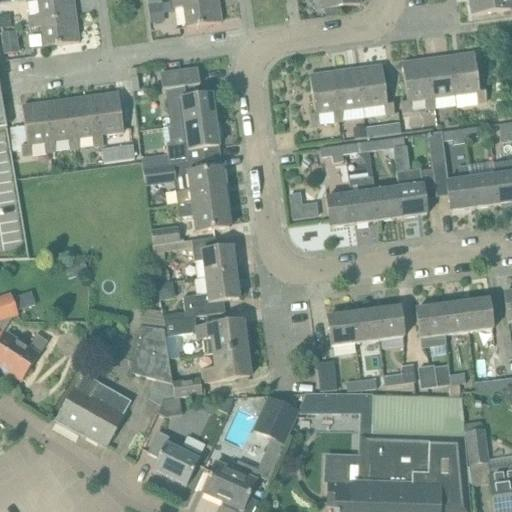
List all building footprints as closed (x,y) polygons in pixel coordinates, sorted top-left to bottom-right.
[(24,0),(25,1),(26,4),(37,3),(38,16),(39,23),(75,18),(72,0),(24,0)] [(160,0),(146,0),(148,10),(161,8),(160,0)] [(180,0),(169,0),(170,5),(171,11),(182,9),(184,30),(221,25),(217,0),(205,0),(181,3),(180,0)] [(321,0),(323,10),(320,11),(320,12),(360,6),(359,0),(321,0)] [(468,0),(471,17),(510,12),(511,18),(511,17),(511,8),(510,9),(509,5),(508,0),(468,0)] [(161,8),(148,10),(150,25),(164,23),(161,8)] [(9,16),(0,16),(0,30),(11,29),(11,27),(10,22),(9,16)] [(38,16),(27,17),(28,24),(29,29),(41,28),(43,49),(79,44),(75,18),(39,23),(38,16)] [(14,34),(2,36),(5,56),(17,54),(14,34)] [(474,56),(449,59),(455,98),(475,96),(476,105),(486,104),(485,94),(479,95),(476,76),(474,56)] [(449,59),(425,62),(432,111),(435,111),(433,101),(455,98),(449,59)] [(406,104),(400,105),(401,115),(410,113),(409,104),(424,102),(425,112),(432,111),(425,62),(401,65),(406,104)] [(381,68),(357,71),(362,110),(382,108),(383,117),(393,116),(392,106),(387,107),(384,88),(381,68)] [(196,71),(160,76),(161,93),(164,93),(170,130),(215,124),(211,97),(196,99),(194,88),(199,88),(196,71)] [(357,71),(333,74),(340,123),(342,123),(341,113),(362,110),(357,71)] [(314,117),(308,118),(310,127),(318,126),(317,117),(331,115),(332,124),(340,123),(333,74),(309,78),(314,117)] [(137,79),(130,80),(130,82),(131,91),(132,94),(139,93),(137,79)] [(99,137),(92,138),(93,149),(100,148),(102,148),(101,138),(103,138),(123,135),(118,96),(94,99),(99,137)] [(75,141),(68,142),(69,152),(76,151),(78,151),(77,140),(92,138),(99,137),(94,99),(70,102),(75,141)] [(51,145),(44,146),(45,156),(52,155),(55,154),(54,144),(68,142),(75,141),(70,102),(45,105),(51,145)] [(24,129),(10,130),(13,153),(21,152),(22,159),(31,158),(30,147),(44,146),(51,145),(45,105),(21,109),(24,129)] [(511,107),(496,109),(498,122),(511,120),(511,107)] [(167,159),(152,161),(154,172),(172,170),(185,168),(204,165),(202,151),(218,149),(215,124),(170,130),(167,130),(169,147),(166,147),(167,159)] [(400,125),(391,127),(392,136),(402,135),(400,125)] [(511,130),(511,125),(499,127),(501,145),(511,143),(511,130)] [(375,129),(367,130),(368,140),(376,139),(375,129)] [(477,129),(464,131),(465,141),(478,140),(477,129)] [(430,139),(427,140),(431,168),(445,166),(442,144),(452,143),(453,148),(466,146),(465,141),(464,131),(429,136),(430,139)] [(403,140),(391,141),(392,151),(404,150),(403,140)] [(391,141),(367,144),(368,154),(392,151),(391,141)] [(367,144),(342,148),(343,157),(368,154),(367,144)] [(134,146),(120,148),(122,163),(136,162),(134,146)] [(342,148),(319,151),(321,160),(332,158),(343,157),(342,148)] [(445,166),(431,168),(431,170),(435,199),(448,197),(448,198),(450,214),(474,211),(468,168),(458,171),(460,182),(447,184),(445,166)] [(471,180),(468,168),(474,211),(498,207),(494,177),(471,180)] [(154,172),(143,174),(145,189),(173,186),(174,185),(173,181),(172,170),(154,172)] [(420,172),(396,175),(398,190),(402,220),(426,217),(424,201),(435,199),(431,170),(420,172)] [(189,192),(174,194),(176,207),(225,200),(221,171),(201,174),(187,176),(189,192)] [(511,174),(494,177),(498,207),(511,205),(511,174)] [(368,180),(348,183),(350,197),(354,227),(378,224),(374,194),(372,179),(368,180)] [(398,190),(374,194),(378,224),(402,220),(398,190)] [(350,197),(326,200),(330,230),(354,227),(350,197)] [(225,200),(176,207),(178,220),(193,218),(195,234),(209,232),(229,230),(225,200)] [(180,230),(151,235),(153,249),(182,244),(180,230)] [(182,244),(153,249),(154,256),(164,254),(192,250),(194,264),(196,280),(206,279),(235,275),(232,250),(216,252),(214,240),(195,243),(191,243),(182,244)] [(251,301),(244,247),(233,249),(241,302),(251,301)] [(82,260),(63,266),(69,282),(88,275),(82,260)] [(198,297),(182,299),(184,314),(184,321),(190,320),(225,315),(223,304),(239,301),(235,275),(206,279),(208,295),(198,297)] [(173,284),(158,286),(160,303),(175,300),(173,284)] [(75,303),(75,305),(86,305),(87,287),(75,286),(75,293),(75,303)] [(30,294),(12,300),(16,313),(34,307),(30,294)] [(511,294),(503,296),(506,315),(507,326),(511,324),(511,294)] [(11,296),(0,299),(0,321),(13,317),(17,315),(16,313),(12,300),(11,296)] [(488,302),(464,305),(468,335),(492,332),(491,321),(488,302)] [(464,305),(440,308),(444,337),(445,348),(446,348),(445,338),(452,337),(468,335),(464,305)] [(440,308),(416,311),(418,331),(419,337),(420,341),(421,351),(445,348),(444,337),(440,308)] [(399,309),(375,313),(378,337),(379,343),(403,340),(402,329),(399,309)] [(375,313),(351,316),(353,337),(355,346),(379,343),(378,337),(375,313)] [(351,316),(326,319),(329,337),(330,349),(350,346),(355,346),(353,337),(351,316)] [(0,321),(0,336),(13,317),(0,321)] [(184,321),(163,323),(165,339),(174,338),(182,337),(192,335),(190,320),(184,321)] [(222,327),(196,330),(197,342),(202,341),(204,357),(213,356),(245,352),(242,324),(222,327)] [(135,350),(129,375),(155,383),(156,383),(172,387),(171,385),(168,361),(165,339),(164,332),(140,329),(135,350)] [(0,342),(0,370),(21,384),(47,344),(36,337),(28,349),(6,334),(4,337),(0,342)] [(215,371),(202,373),(203,384),(203,386),(229,382),(249,380),(245,352),(213,356),(215,371)] [(333,364),(316,366),(320,394),(336,392),(333,364)] [(434,368),(417,370),(420,392),(451,388),(451,387),(449,378),(449,377),(435,379),(434,369),(434,368)] [(57,421),(55,425),(79,438),(81,435),(105,449),(106,448),(115,431),(123,419),(121,418),(129,404),(114,395),(106,409),(90,400),(98,386),(99,386),(99,385),(98,384),(95,383),(84,377),(84,376),(75,392),(74,391),(67,404),(57,421)] [(464,376),(449,378),(451,387),(461,386),(466,386),(464,376)] [(403,379),(383,381),(384,391),(404,389),(403,379)] [(511,380),(494,383),(475,386),(476,395),(507,392),(511,391),(511,380)] [(181,383),(171,385),(172,387),(173,400),(201,396),(200,385),(199,381),(181,383)] [(370,382),(361,383),(362,393),(377,392),(376,381),(370,382)] [(361,383),(346,385),(347,395),(362,393),(361,383)] [(298,413),(297,416),(361,416),(360,443),(360,460),(326,459),(326,463),(326,485),(330,485),(330,489),(328,489),(327,509),(335,509),(334,511),(380,511),(382,433),(371,433),(371,399),(371,396),(305,396),(298,413)] [(371,399),(371,433),(382,433),(380,511),(470,511),(464,436),(463,426),(461,401),(371,399)] [(222,401),(218,412),(227,416),(234,400),(222,401)] [(267,400),(253,433),(271,441),(284,447),(297,416),(298,413),(267,400)] [(217,412),(208,431),(209,432),(218,436),(227,416),(218,412),(217,412)] [(481,423),(467,425),(473,466),(486,464),(481,423)] [(155,437),(147,455),(157,460),(152,471),(186,488),(195,470),(201,457),(181,448),(180,451),(167,445),(170,439),(157,433),(155,437)] [(215,465),(202,495),(240,511),(242,511),(255,482),(253,482),(255,477),(257,472),(237,463),(233,473),(215,465)] [(511,511),(511,467),(499,469),(487,471),(490,487),(491,498),(493,511),(511,511)]
